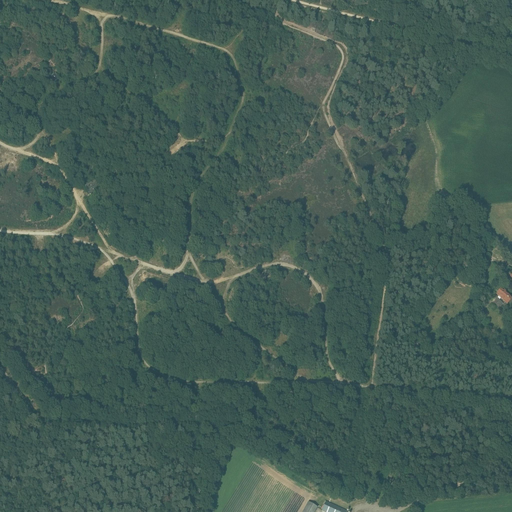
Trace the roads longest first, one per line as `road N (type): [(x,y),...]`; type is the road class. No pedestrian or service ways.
road 1 (track): [(137,260),(207,282),(228,318),(305,382)]
road 2 (track): [(511,402),(365,386)]
road 3 (track): [(186,144),(196,170),(188,255),(207,282)]
road 4 (track): [(415,511),(414,500),(466,482),(511,442)]
